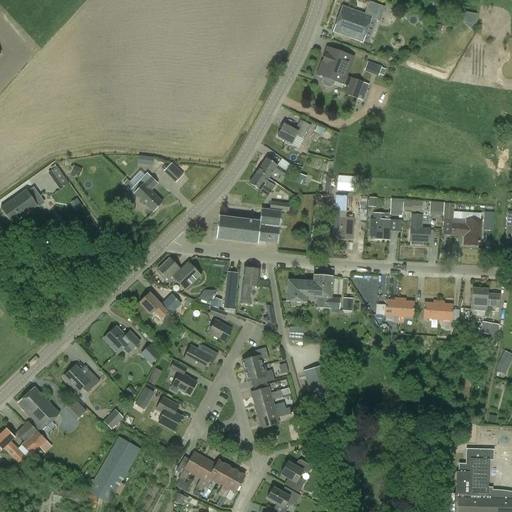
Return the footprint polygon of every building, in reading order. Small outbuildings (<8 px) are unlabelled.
[(354,12),(342,8),(333,32),(362,43),(371,19),(377,21),(382,7),(369,2),(364,15),(355,12),(354,12)] [(475,23),(477,14),(465,12),(464,21),(475,23)] [(317,76),(323,78),(322,83),(323,86),(330,88),(333,87),(335,83),(343,86),(353,57),(327,47),(317,76)] [(364,72),(378,77),(381,67),(367,62),(364,72)] [(345,95),(357,100),(363,102),(364,98),(359,96),(363,83),(351,78),(345,95)] [(291,145),(295,137),(302,140),(306,132),(308,133),(311,126),(300,121),(294,131),(283,125),(277,138),(291,145)] [(152,167),(153,158),(138,156),(137,165),(152,167)] [(285,172),(277,166),(267,159),(258,172),(268,179),(273,172),(281,177),(285,172)] [(174,182),(183,174),(173,162),(164,170),(174,182)] [(80,177),(82,168),(73,165),(70,175),(80,177)] [(48,171),(58,189),(67,184),(58,166),(48,171)] [(268,179),(258,172),(249,184),(268,197),(275,187),(267,181),(268,179)] [(134,195),(138,190),(142,194),(145,192),(147,193),(149,190),(151,191),(157,184),(150,178),(146,174),(130,191),(134,195)] [(28,192),(26,190),(0,209),(11,224),(37,206),(34,202),(40,197),(34,188),(28,192)] [(162,203),(151,191),(149,190),(147,193),(145,192),(142,194),(138,190),(134,195),(153,212),(162,203)] [(331,195),(331,205),(336,206),(335,219),(338,219),(337,229),(332,228),(331,237),(352,238),(353,219),(346,219),(347,213),(349,213),(350,197),(331,195)] [(375,207),(377,198),(370,197),(368,205),(375,207)] [(271,202),(269,211),(281,213),(288,214),(289,204),(271,202)] [(391,202),(390,215),(402,216),(403,203),(391,202)] [(479,235),(480,221),(466,221),(466,220),(453,220),(454,205),(444,204),(443,219),(452,220),(451,235),(465,236),(464,245),(478,246),(479,235)] [(258,222),(219,217),(216,240),(257,245),(257,242),(277,244),(281,213),(269,211),(260,210),(258,222)] [(492,230),(493,213),(485,212),(483,230),(492,230)] [(376,221),(375,230),(370,229),(369,237),(375,238),(374,240),(389,240),(390,221),(383,221),(383,215),(374,214),(373,221),(376,221)] [(409,242),(411,242),(410,245),(422,246),(423,243),(429,243),(430,229),(420,229),(420,224),(421,224),(422,216),(411,215),(409,242)] [(169,284),(175,279),(172,276),(179,269),(169,259),(158,270),(156,271),(169,284)] [(179,269),(172,276),(175,279),(185,290),(200,276),(199,275),(188,264),(180,271),(179,269)] [(249,299),(251,287),(258,287),(260,270),(244,269),(240,298),(249,299)] [(317,309),(322,309),(324,277),(313,277),(313,282),(307,282),(306,297),(317,298),(317,309)] [(331,299),(332,278),(324,277),(322,309),(339,310),(340,299),(331,299)] [(306,297),(307,282),(287,280),(286,301),(305,303),(305,297),(306,297)] [(234,310),(236,288),(237,286),(226,285),(223,309),(227,310),(227,313),(234,315),(235,310),(234,310)] [(499,308),(500,295),(487,294),(488,290),(472,289),(471,310),(487,311),(487,308),(499,308)] [(213,295),(214,292),(204,292),(199,299),(201,300),(200,303),(211,306),(215,295),(213,295)] [(174,293),(161,306),(150,293),(139,303),(151,316),(154,313),(160,320),(165,315),(168,318),(184,303),(174,293)] [(352,299),(343,298),(342,311),(351,311),(352,299)] [(399,317),(400,299),(394,299),(394,301),(386,301),(385,304),(385,315),(384,316),(399,317)] [(405,300),(400,299),(399,317),(413,318),(414,303),(405,302),(405,300)] [(437,320),(438,302),(433,302),(433,304),(424,303),(423,319),(437,320)] [(444,302),(438,302),(437,320),(451,321),(452,305),(444,305),(444,302)] [(377,315),(385,315),(385,304),(377,303),(377,315)] [(275,327),(273,314),(268,317),(263,320),(269,324),(275,327)] [(225,342),(231,330),(215,321),(208,333),(225,342)] [(480,334),(488,335),(486,345),(495,347),(499,325),(482,322),(480,334)] [(128,354),(132,350),(140,343),(129,332),(124,337),(115,327),(104,339),(118,354),(123,349),(128,354)] [(303,342),(304,335),(289,334),(288,341),(303,342)] [(214,361),(218,354),(202,345),(199,351),(191,347),(184,359),(204,370),(210,359),(214,361)] [(150,346),(141,355),(151,365),(159,356),(150,346)] [(245,372),(262,367),(260,361),(268,358),(265,349),(265,348),(254,351),(256,357),(242,361),(245,372)] [(511,355),(504,351),(498,363),(496,372),(504,375),(511,358),(511,355)] [(197,383),(183,376),(186,370),(174,363),(170,369),(179,374),(170,390),(176,393),(178,389),(181,391),(182,393),(184,394),(186,393),(190,396),(197,383)] [(286,363),(279,365),(281,374),(288,372),(286,363)] [(78,393),(83,388),(87,393),(99,382),(85,366),(80,371),(75,366),(63,378),(78,393)] [(272,371),(264,373),(262,367),(245,372),(248,382),(265,377),(267,383),(269,382),(274,380),(272,371)] [(313,401),(332,396),(324,367),(305,372),(313,401)] [(154,368),(148,382),(156,386),(162,371),(154,368)] [(43,430),(59,415),(34,388),(18,404),(43,430)] [(255,405),(272,401),(272,400),(282,397),(280,391),(270,394),(268,388),(251,393),(255,405)] [(174,432),(182,417),(175,414),(178,407),(163,398),(156,410),(163,414),(158,423),(174,432)] [(67,406),(78,418),(86,410),(75,399),(67,406)] [(272,401),(255,405),(258,418),(289,409),(289,408),(285,409),(284,403),(273,406),(272,401)] [(433,412),(435,410),(430,402),(424,406),(432,418),(435,416),(433,412)] [(289,409),(258,418),(262,429),(278,424),(277,418),(291,414),(289,409)] [(115,411),(104,423),(111,429),(122,418),(115,411)] [(31,456),(38,449),(43,454),(51,446),(46,441),(28,422),(16,433),(25,442),(21,445),(31,456)] [(11,442),(14,438),(6,430),(0,435),(0,448),(2,450),(3,449),(18,464),(25,457),(18,449),(11,442)] [(109,505),(141,450),(119,437),(94,480),(92,479),(85,491),(109,505)] [(458,472),(456,472),(455,494),(457,494),(456,511),(511,511),(511,492),(502,491),(492,490),(492,488),(487,488),(488,460),(493,460),(493,450),(466,449),(465,464),(459,464),(458,472)] [(190,472),(196,475),(204,460),(193,454),(185,468),(185,469),(179,478),(185,481),(190,472)] [(208,478),(215,466),(204,460),(196,475),(201,479),(196,488),(201,491),(203,487),(207,489),(212,480),(208,478)] [(281,475),(288,479),(284,485),(298,493),(305,482),(299,478),(302,472),(304,473),(306,473),(308,473),(310,471),(311,469),(310,467),(310,466),(309,465),(300,460),(298,461),(294,466),(288,463),(281,475)] [(217,462),(215,466),(208,478),(212,480),(217,483),(226,467),(217,462)] [(221,497),(235,472),(226,467),(217,483),(222,486),(217,495),(221,497)] [(235,472),(221,497),(216,506),(220,508),(230,490),(235,493),(244,477),(235,472)] [(186,491),(190,485),(181,480),(178,487),(186,491)] [(277,511),(285,511),(290,504),(294,506),(300,496),(288,489),(285,495),(273,488),(267,499),(276,504),(272,510),(277,511)] [(178,494),(175,502),(181,505),(185,497),(178,494)]
